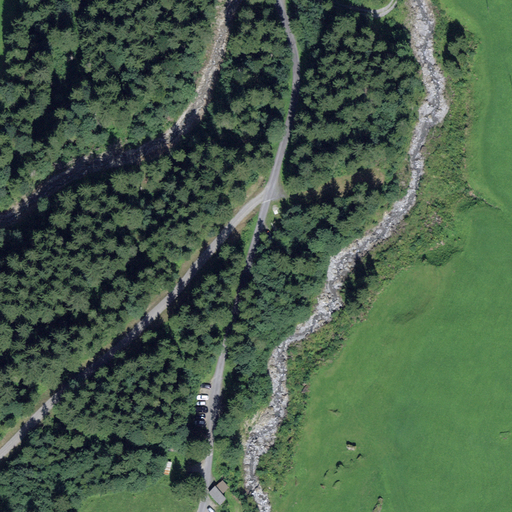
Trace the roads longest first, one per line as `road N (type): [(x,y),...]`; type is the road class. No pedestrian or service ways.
road 1 (unclassified): [(277,0),(296,57),(296,95),(236,294),(199,511)]
road 2 (track): [(271,196),(251,206),(174,294),(0,455)]
